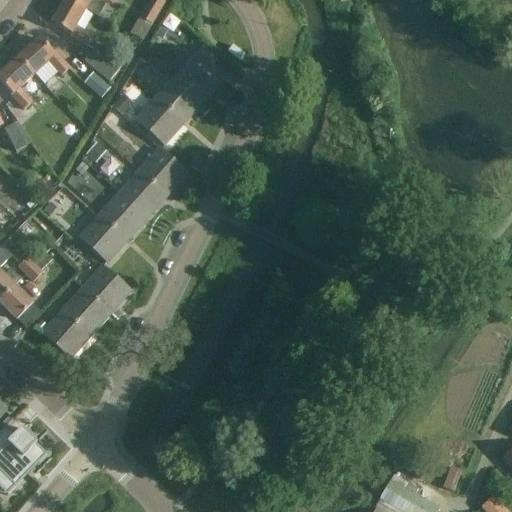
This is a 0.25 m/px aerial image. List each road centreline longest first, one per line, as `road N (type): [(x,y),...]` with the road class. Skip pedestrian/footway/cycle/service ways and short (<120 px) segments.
road 1 (residential): [(91,443),(214,212),(262,97),(258,30),(240,0)]
road 2 (residential): [(458,511),(511,386)]
road 3 (residential): [(91,443),(0,352)]
